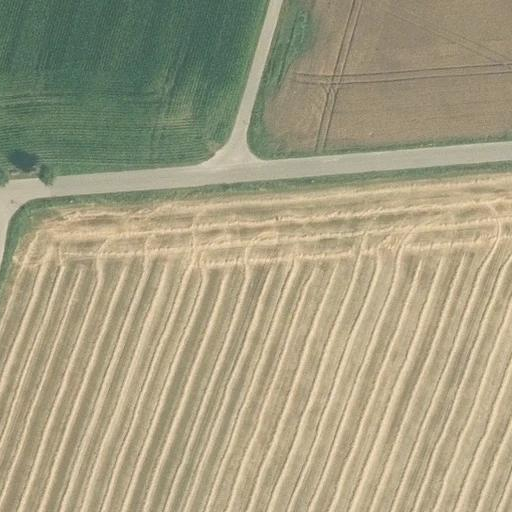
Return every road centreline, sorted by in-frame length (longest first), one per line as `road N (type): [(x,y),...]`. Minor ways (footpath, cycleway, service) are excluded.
road 1 (unclassified): [(0,193),(511,152)]
road 2 (track): [(224,175),(275,0)]
